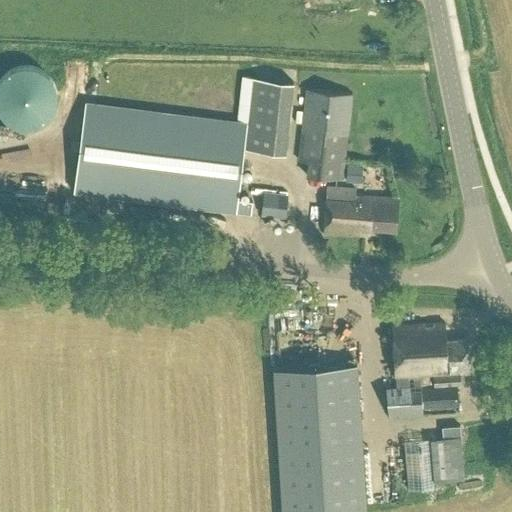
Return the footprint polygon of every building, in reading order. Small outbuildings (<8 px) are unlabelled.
[(0,114),(1,116),(4,119),(7,122),(11,124),(15,126),(19,127),(24,128),(28,128),(32,127),(37,126),(41,124),(44,122),(48,119),(51,116),(53,112),(55,108),(57,104),(58,100),(58,96),(58,91),(57,87),(55,83),(53,79),(51,75),(48,72),(44,69),(41,67),(37,65),(32,64),(28,64),(24,64),(19,64),(15,65),(11,67),(7,69),(4,72),(1,75),(0,76),(0,114)] [(285,152),(293,81),(253,76),(245,147),(285,152)] [(344,177),(353,92),(305,87),(298,159),(307,160),(306,173),(344,177)] [(251,212),(252,199),(237,198),(246,120),(86,101),(76,189),(129,195),(129,198),(251,212)] [(392,231),(395,197),(369,195),(369,194),(353,193),(353,187),(325,185),(322,232),(356,234),(356,228),(392,231)] [(285,217),(288,193),(264,190),(261,215),(285,217)] [(432,322),(392,324),(395,376),(399,375),(435,374),(435,369),(444,368),(444,373),(470,372),(469,339),(447,340),(446,322),(432,322)] [(365,511),(356,362),(272,368),(280,511),(365,511)] [(443,436),(461,435),(460,424),(442,425),(443,436)] [(421,438),(381,442),(386,501),(466,495),(465,477),(461,435),(443,436),(436,437),(421,438)]
